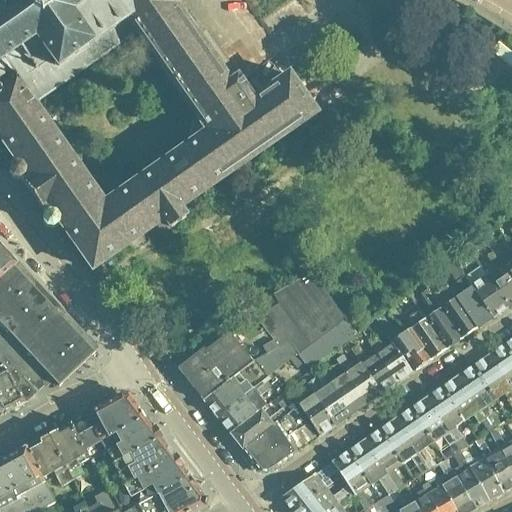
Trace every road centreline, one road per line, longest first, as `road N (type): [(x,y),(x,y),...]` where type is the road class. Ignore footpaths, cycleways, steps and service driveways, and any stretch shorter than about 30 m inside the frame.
road 1 (residential): [(237,503),(511,319)]
road 2 (residential): [(0,209),(139,369)]
road 3 (residential): [(139,369),(237,503)]
road 4 (residential): [(0,436),(139,369)]
